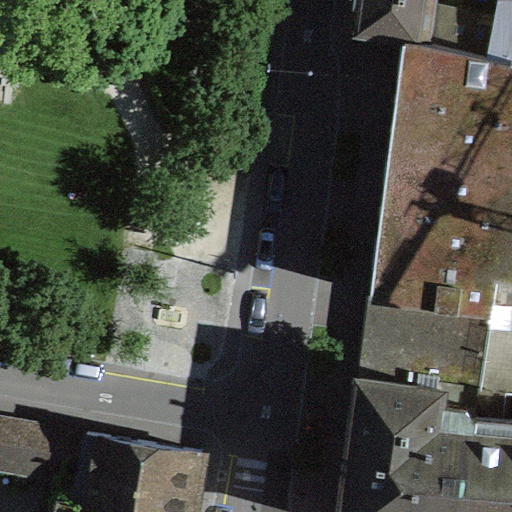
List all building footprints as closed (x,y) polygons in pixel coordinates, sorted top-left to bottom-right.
[(349,0),(346,25),(403,34),(511,58),(511,25),(431,9),(432,0),(349,0)] [(511,58),(403,34),(403,36),(370,292),(490,307),(496,271),(511,273),(511,58)] [(476,394),(456,511),(511,511),(511,428),(502,428),(506,388),(511,388),(511,273),(496,271),(490,307),(476,394)] [(490,307),(370,292),(341,511),(456,511),(476,394),(490,307)] [(190,511),(201,448),(86,429),(0,414),(0,464),(31,470),(33,465),(61,470),(79,473),(73,511),(190,511)]
